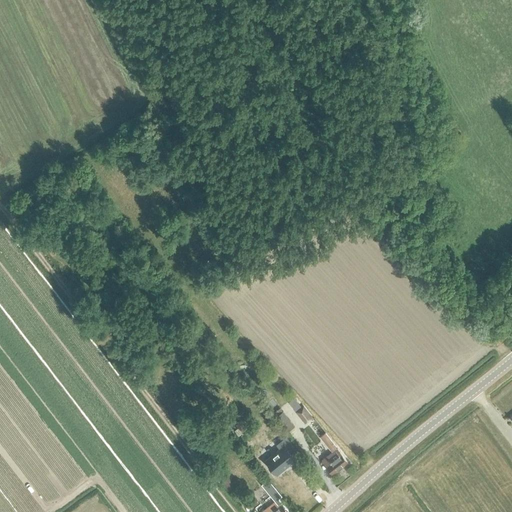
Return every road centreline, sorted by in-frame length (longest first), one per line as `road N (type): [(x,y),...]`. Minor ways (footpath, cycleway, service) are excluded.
road 1 (track): [(237,511),(0,206)]
road 2 (tertiary): [(330,511),(511,359)]
